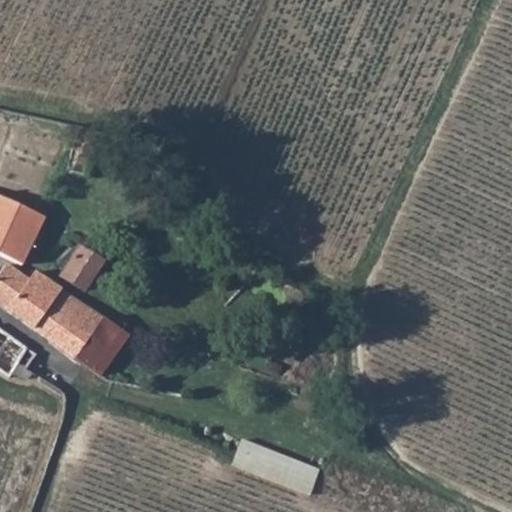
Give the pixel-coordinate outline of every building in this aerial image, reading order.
[(0,258),(16,263),(34,218),(0,206),(0,258)] [(72,288),(86,262),(67,249),(51,276),(72,288)] [(11,286),(0,301),(0,320),(26,335),(47,293),(17,275),(11,286)] [(0,280),(0,301),(11,286),(0,280)] [(72,360),(95,320),(47,293),(26,335),(72,360)] [(72,360),(100,376),(122,336),(95,320),(72,360)] [(37,364),(0,341),(0,370),(9,377),(16,369),(28,377),(37,364)] [(298,496),(308,472),(270,454),(238,439),(226,464),(298,496)]
